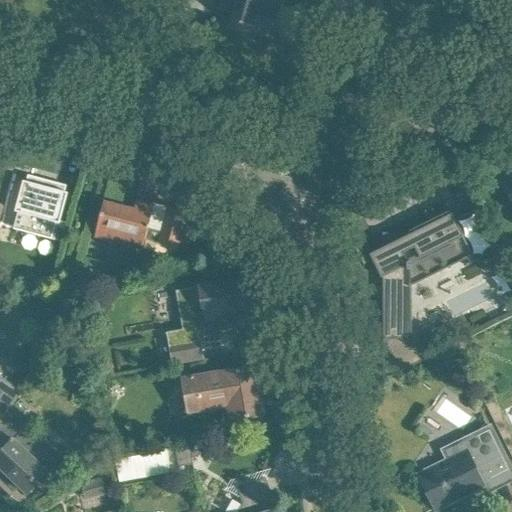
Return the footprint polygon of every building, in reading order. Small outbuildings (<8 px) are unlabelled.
[(222,0),(219,10),(231,13),(230,20),(253,27),(254,25),(276,32),(276,31),(281,30),(285,48),(305,43),(296,8),(284,5),(284,0),(222,0)] [(18,212),(14,229),(52,239),(57,222),(60,223),(68,192),(67,192),(67,193),(65,192),(67,185),(66,185),(65,187),(29,177),(30,175),(28,175),(26,182),(25,181),(24,180),(15,211),(18,212)] [(104,201),(95,237),(143,249),(145,239),(160,243),(160,241),(179,246),(179,245),(188,247),(194,222),(186,220),(187,213),(168,208),(162,231),(149,228),(155,204),(137,200),(134,210),(105,202),(105,201),(104,201)] [(383,233),(383,248),(370,254),(382,278),(383,277),(383,344),(385,344),(385,343),(386,343),(400,372),(429,358),(428,356),(422,359),(406,327),(411,326),(411,330),(412,330),(412,284),(410,284),(410,273),(440,259),(445,269),(473,255),(456,221),(458,220),(458,218),(451,222),(448,215),(425,226),(426,227),(411,234),(411,233),(383,233)] [(239,279),(176,290),(183,329),(167,332),(172,365),(204,359),(199,332),(203,331),(203,330),(207,329),(208,334),(235,329),(232,309),(244,307),(239,279)] [(453,352),(442,357),(447,369),(458,363),(453,352)] [(224,373),(184,380),(190,410),(230,403),(232,419),(234,419),(237,435),(261,431),(259,415),(262,414),(254,367),(240,369),(238,357),(242,356),(242,355),(221,359),(224,373)] [(0,421),(10,407),(22,390),(2,376),(0,375),(0,421)] [(22,418),(10,407),(0,421),(0,444),(1,443),(5,447),(0,452),(0,466),(24,489),(24,490),(27,493),(39,480),(46,486),(69,461),(57,450),(48,459),(14,426),(22,418)] [(437,508),(482,485),(481,483),(488,479),(492,488),(511,477),(511,474),(490,429),(446,451),(451,461),(421,475),(437,508)] [(193,457),(190,442),(176,444),(179,466),(194,463),(193,457)] [(171,473),(167,450),(116,459),(120,482),(171,473)] [(276,511),(267,478),(247,483),(238,486),(244,504),(239,511),(276,511)]
